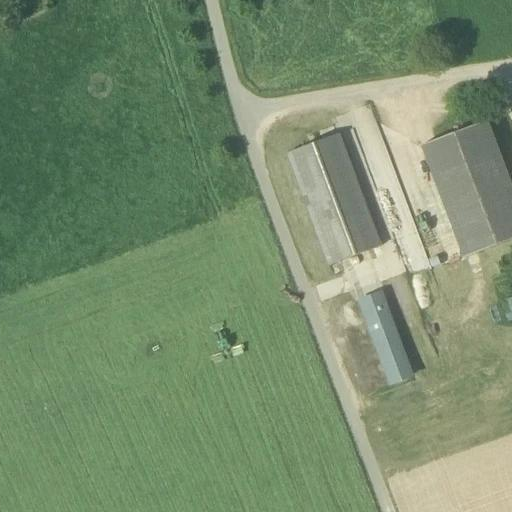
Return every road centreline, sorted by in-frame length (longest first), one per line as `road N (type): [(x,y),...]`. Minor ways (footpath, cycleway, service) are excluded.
road 1 (track): [(211,0),(238,113),(389,511)]
road 2 (track): [(511,66),(238,113)]
